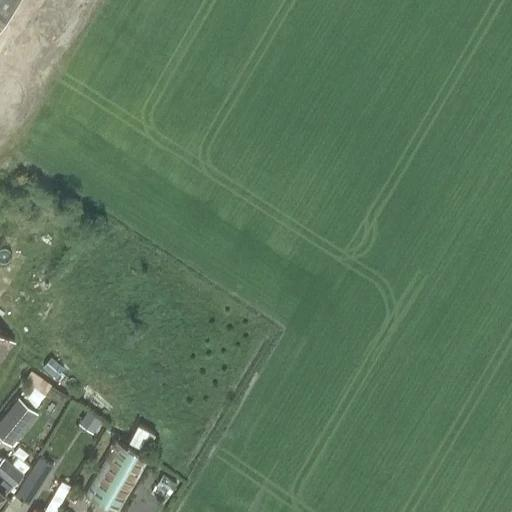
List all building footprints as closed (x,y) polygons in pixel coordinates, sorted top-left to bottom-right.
[(0,0),(0,26),(18,0),(0,0)] [(0,359),(13,339),(0,330),(0,359)] [(0,420),(0,433),(13,444),(39,413),(20,397),(0,420)] [(103,420),(88,411),(80,423),(100,438),(108,426),(103,420)] [(146,422),(140,439),(151,443),(157,425),(146,422)] [(119,511),(122,511),(153,460),(116,438),(85,491),(119,511)] [(0,483),(0,488),(6,494),(13,485),(23,473),(4,457),(0,461),(0,474),(4,478),(0,483)] [(48,475),(33,466),(16,494),(31,503),(48,475)] [(60,511),(76,483),(68,478),(51,506),(60,511)]
